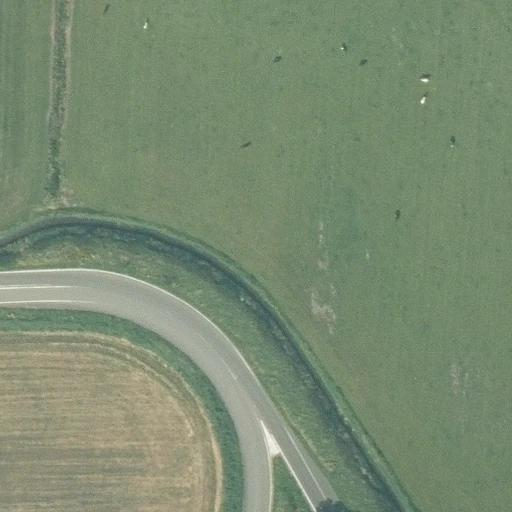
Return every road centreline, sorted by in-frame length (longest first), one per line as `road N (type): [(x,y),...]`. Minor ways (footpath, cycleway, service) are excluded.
road 1 (motorway): [(0,290),(109,291),(146,303),(208,346),(238,382)]
road 2 (motorway): [(323,511),(271,416),(238,382)]
road 3 (motorway): [(238,382),(256,440),(261,511)]
